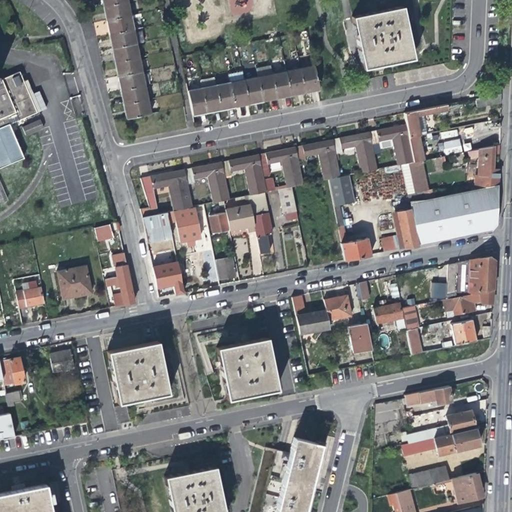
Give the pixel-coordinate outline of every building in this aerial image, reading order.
[(131,16),(128,1),(103,6),(104,12),(106,21),(131,16)] [(362,67),(412,57),(402,6),(383,10),(375,11),(352,16),(362,67)] [(134,29),(131,16),(106,21),(107,25),(109,34),(134,29)] [(136,43),(134,29),(109,34),(110,40),(111,48),(136,43)] [(139,58),(136,43),(111,48),(113,55),(114,63),(139,58)] [(142,72),(139,58),(114,63),(116,69),(117,77),(142,72)] [(314,65),(300,68),(304,92),(311,91),(319,90),(314,65)] [(256,70),(257,76),(262,101),(269,99),(277,98),(272,73),(271,67),(256,70)] [(300,68),(285,70),(290,95),(298,94),(304,92),(300,68)] [(285,70),(272,73),(277,98),(284,96),(290,95),(285,70)] [(0,166),(22,158),(8,125),(36,113),(18,71),(0,79),(0,166)] [(229,74),(230,82),(235,106),(241,105),(248,104),(244,79),(242,71),(229,74)] [(145,85),(142,72),(117,77),(119,86),(120,90),(145,85)] [(257,76),(244,79),(248,104),(257,102),(262,101),(257,76)] [(200,80),(202,88),(206,112),(215,110),(220,109),(216,85),(214,78),(200,80)] [(230,82),(216,85),(220,109),(229,108),(235,106),(230,82)] [(147,99),(145,85),(120,90),(122,99),(123,105),(147,99)] [(198,114),(206,112),(202,88),(187,91),(192,115),(198,114)] [(476,107),(501,102),(501,94),(475,99),(476,107)] [(150,114),(147,99),(123,105),(124,111),(126,120),(150,114)] [(404,113),(406,126),(409,138),(420,136),(425,134),(428,134),(426,126),(424,115),(448,110),(447,104),(404,113)] [(40,121),(23,128),(26,137),(44,129),(40,121)] [(402,165),(414,162),(409,138),(406,126),(395,128),(369,133),(372,149),(379,148),(379,151),(393,148),(396,166),(402,165)] [(376,170),(373,156),(372,149),(369,133),(356,136),(331,141),(334,153),(335,157),(342,155),(341,151),(355,149),(360,173),(376,170)] [(422,148),(420,136),(409,138),(414,162),(424,160),(422,148)] [(442,143),(445,155),(462,150),(459,138),(442,143)] [(319,143),(295,148),(297,160),(298,164),(305,162),(305,158),(318,156),(323,181),(328,180),(339,178),(335,157),(334,153),(331,141),(319,143)] [(497,184),(498,169),(492,169),(493,146),(478,149),(477,176),(475,176),(474,189),(497,184)] [(281,163),(286,188),(291,187),(303,185),(298,164),(297,160),(295,148),(279,151),(257,155),(260,171),(268,170),(267,166),(281,163)] [(380,155),(379,151),(379,148),(372,149),(373,156),(380,155)] [(244,170),(248,196),(263,193),(265,193),(260,171),(257,155),(241,159),(220,162),(223,178),(231,177),(230,173),(244,170)] [(208,177),(213,203),(223,201),(228,200),(223,178),(220,162),(204,166),(184,169),(188,185),(195,184),(194,180),(208,177)] [(413,164),(403,166),(410,200),(419,198),(413,164)] [(167,186),(172,212),(192,207),(188,185),(184,169),(172,172),(140,178),(149,209),(140,211),(142,218),(147,217),(157,215),(155,207),(157,207),(153,188),(167,186)] [(349,176),(339,178),(328,180),(329,187),(343,259),(370,254),(367,237),(356,239),(347,241),(339,205),(354,202),(349,176)] [(379,185),(371,186),(370,178),(355,181),(360,205),(381,201),(379,185)] [(474,189),(409,202),(410,209),(413,223),(417,244),(429,242),(492,229),(494,226),(496,223),(496,206),(497,196),(497,184),(474,189)] [(286,188),(279,190),(284,214),(296,212),(291,187),(286,188)] [(271,235),(263,193),(248,196),(254,230),(259,255),(269,253),(267,242),(266,236),(271,235)] [(248,232),(254,230),(248,196),(243,197),(245,206),(225,211),(228,230),(239,228),(247,226),(248,232)] [(194,207),(192,207),(172,212),(167,213),(168,220),(195,214),(194,207)] [(382,251),(417,244),(413,223),(410,209),(402,211),(402,208),(396,209),(397,212),(395,212),(400,235),(380,239),(382,251)] [(224,212),(209,215),(213,233),(221,231),(227,230),(224,212)] [(296,212),(284,214),(286,222),(297,220),(297,216),(296,212)] [(172,239),(168,220),(167,213),(157,215),(147,217),(142,218),(147,243),(172,239)] [(185,242),(186,246),(194,244),(193,240),(200,239),(196,217),(176,221),(180,243),(185,242)] [(94,229),(96,241),(105,239),(104,235),(111,234),(109,226),(94,229)] [(115,306),(134,302),(124,253),(112,255),(115,267),(121,293),(112,295),(115,306)] [(171,285),(174,294),(182,292),(176,262),(157,266),(155,255),(149,256),(156,288),(168,285),(171,285)] [(455,261),(454,297),(479,292),(492,289),(493,282),(494,266),(494,261),(488,255),(455,261)] [(231,257),(215,260),(219,279),(234,275),(231,257)] [(454,297),(455,261),(447,263),(445,299),(450,298),(454,297)] [(86,265),(57,272),(62,299),(76,296),(92,293),(86,265)] [(17,290),(21,307),(34,305),(43,303),(40,286),(37,287),(35,280),(28,282),(30,288),(17,290)] [(368,297),(364,281),(357,282),(361,299),(368,297)] [(398,296),(395,283),(390,284),(392,297),(398,296)] [(445,299),(442,299),(444,310),(452,308),(453,314),(469,311),(468,304),(476,302),(476,304),(492,302),(492,289),(479,292),(454,297),(450,298),(445,299)] [(300,294),(291,296),(295,317),(305,315),(300,294)] [(323,300),(325,310),(327,320),(337,318),(338,322),(348,320),(347,315),(350,315),(346,295),(336,297),(323,300)] [(396,329),(405,327),(403,318),(402,318),(399,302),(385,305),(384,300),(382,301),(378,301),(380,306),(372,308),(375,324),(394,320),(396,329)] [(401,308),(403,318),(405,327),(405,330),(415,328),(417,327),(413,306),(401,308)] [(329,329),(327,320),(325,310),(309,314),(305,315),(295,317),(299,335),(329,329)] [(471,319),(450,324),(454,344),(475,339),(473,329),(471,319)] [(440,322),(426,325),(427,331),(441,328),(440,322)] [(370,351),(366,324),(348,329),(354,355),(370,351)] [(420,352),(415,328),(405,330),(407,338),(410,354),(420,352)] [(220,346),(216,346),(226,393),(227,397),(254,391),(275,387),(274,383),(266,336),(254,339),(236,342),(220,346)] [(137,344),(108,351),(117,401),(137,397),(153,394),(167,391),(157,340),(144,343),(137,344)] [(424,351),(441,348),(440,342),(423,346),(424,351)] [(60,351),(49,353),(53,371),(74,367),(70,349),(60,351)] [(0,368),(2,379),(3,385),(24,381),(22,370),(19,357),(0,361),(0,368)] [(401,394),(402,396),(403,401),(405,401),(406,403),(435,398),(435,403),(451,401),(450,395),(448,386),(401,394)] [(5,393),(8,406),(13,405),(13,403),(19,401),(17,391),(5,393)] [(394,409),(400,409),(400,402),(375,402),(375,421),(394,421),(394,409)] [(445,414),(449,432),(474,426),(472,417),(471,408),(445,414)] [(438,409),(418,413),(419,421),(440,416),(438,409)] [(0,438),(5,437),(13,436),(9,413),(0,414),(0,438)] [(61,419),(62,426),(87,421),(85,414),(61,419)] [(477,437),(474,426),(449,432),(444,433),(432,436),(435,446),(437,454),(478,444),(477,437)] [(410,435),(411,440),(432,436),(444,433),(443,428),(410,435)] [(435,446),(432,436),(411,440),(401,442),(404,453),(435,446)] [(249,511),(303,511),(306,503),(310,485),(315,465),(320,444),(293,437),(290,453),(265,448),(249,511)] [(411,488),(447,479),(444,465),(422,470),(408,473),(411,488)] [(224,511),(215,467),(165,478),(171,511),(224,511)] [(474,472),(450,478),(456,501),(479,495),(476,482),(474,472)] [(0,492),(0,506),(1,511),(36,511),(34,503),(48,500),(53,499),(51,490),(46,491),(44,483),(24,487),(23,483),(16,484),(9,486),(10,490),(0,492)] [(395,491),(400,511),(412,507),(408,488),(395,491)] [(55,511),(54,508),(50,509),(48,500),(34,503),(36,511),(55,511)]
